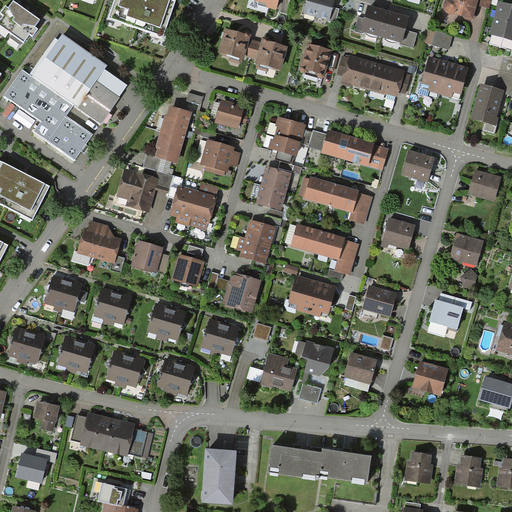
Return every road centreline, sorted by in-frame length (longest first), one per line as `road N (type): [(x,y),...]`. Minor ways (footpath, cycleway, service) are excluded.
road 1 (residential): [(376,427),(459,150)]
road 2 (residential): [(264,94),(455,148)]
road 3 (residential): [(376,427),(180,413)]
road 4 (residential): [(176,64),(66,211)]
road 5 (residential): [(264,94),(216,261)]
road 6 (residential): [(180,413),(22,378)]
road 7 (residential): [(511,435),(376,427)]
road 8 (residential): [(183,243),(66,211)]
